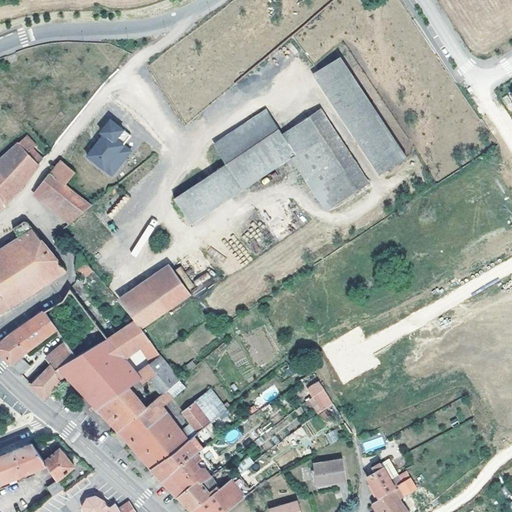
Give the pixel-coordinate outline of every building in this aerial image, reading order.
[(304,0),(300,0),(281,18),(295,34),(317,14),(304,0)] [(186,49),(175,58),(181,64),(191,56),(186,49)] [(407,158),(341,57),(320,71),(385,172),(407,158)] [(385,172),(320,71),(312,76),(379,176),(385,172)] [(291,158),(326,212),(370,183),(321,109),(283,134),(266,109),(213,145),(226,164),(174,199),(191,224),(291,158)] [(103,134),(87,155),(111,175),(131,150),(123,144),(131,135),(110,119),(100,132),(103,134)] [(0,208),(6,206),(40,164),(29,152),(35,148),(36,146),(27,136),(0,158),(0,208)] [(44,158),(35,148),(29,152),(40,164),(44,158)] [(75,172),(61,161),(50,174),(65,185),(75,172)] [(65,185),(50,174),(33,196),(68,224),(92,205),(65,185)] [(117,184),(110,190),(114,194),(120,189),(117,184)] [(0,291),(8,306),(21,301),(65,272),(26,223),(23,223),(15,229),(20,238),(0,251),(0,291)] [(79,257),(77,258),(76,277),(82,273),(86,277),(92,272),(79,257)] [(136,323),(141,328),(142,328),(190,294),(171,268),(149,282),(145,282),(125,295),(128,299),(121,305),(136,323)] [(197,285),(211,278),(208,273),(194,279),(197,285)] [(76,357),(107,338),(70,288),(63,300),(41,312),(39,314),(13,333),(27,352),(56,330),(69,347),(76,357)] [(0,311),(8,306),(0,291),(0,311)] [(156,351),(141,328),(136,323),(122,330),(107,338),(76,357),(59,368),(67,376),(84,395),(97,409),(129,387),(139,380),(141,379),(137,374),(126,359),(141,349),(147,357),(156,351)] [(27,352),(13,333),(0,342),(0,353),(22,375),(30,365),(20,357),(27,352)] [(76,357),(69,347),(50,362),(53,365),(57,370),(59,368),(76,357)] [(179,381),(159,356),(137,374),(141,379),(139,380),(142,383),(147,380),(162,395),(168,390),(179,381)] [(53,365),(32,385),(45,397),(58,384),(59,381),(60,380),(67,376),(59,368),(57,370),(53,365)] [(186,388),(179,381),(168,390),(173,398),(186,388)] [(129,387),(97,409),(118,432),(146,408),(129,387)] [(318,415),(333,404),(323,388),(308,400),(318,415)] [(162,406),(173,398),(168,390),(162,395),(146,408),(118,432),(121,435),(132,447),(140,457),(151,469),(188,440),(162,406)] [(181,412),(197,432),(226,411),(210,390),(181,412)] [(331,443),(338,440),(335,430),(328,433),(331,443)] [(188,440),(151,469),(153,472),(162,481),(207,445),(196,433),(188,440)] [(362,443),(365,452),(385,445),(382,436),(362,443)] [(0,483),(46,465),(43,461),(30,443),(0,455),(0,483)] [(176,497),(178,496),(199,479),(201,481),(211,475),(222,468),(223,467),(207,445),(162,481),(166,486),(176,497)] [(59,448),(43,461),(46,465),(57,481),(75,467),(59,448)] [(237,469),(240,472),(253,462),(249,456),(240,463),(241,466),(237,469)] [(368,479),(370,483),(367,484),(372,491),(374,490),(379,498),(393,490),(399,487),(398,485),(411,477),(407,470),(400,475),(388,458),(371,469),(374,474),(368,478),(368,479)] [(342,459),(313,464),(316,486),(346,480),(342,459)] [(258,487),(271,478),(267,473),(258,479),(260,481),(256,484),(258,487)] [(191,511),(219,489),(211,475),(201,481),(199,479),(178,496),(182,500),(191,511)] [(398,485),(399,487),(404,495),(417,487),(411,477),(398,485)] [(225,511),(249,494),(245,488),(241,491),(231,479),(219,489),(191,511),(225,511)] [(51,497),(63,489),(57,481),(47,487),(51,497)] [(377,500),(372,503),(378,511),(407,511),(393,490),(379,498),(377,500)] [(121,511),(119,509),(115,503),(113,504),(109,506),(103,498),(97,494),(93,495),(89,496),(85,505),(86,511),(121,511)] [(300,511),(297,501),(270,510),(270,511),(300,511)] [(120,508),(122,511),(135,511),(130,502),(120,508)]
